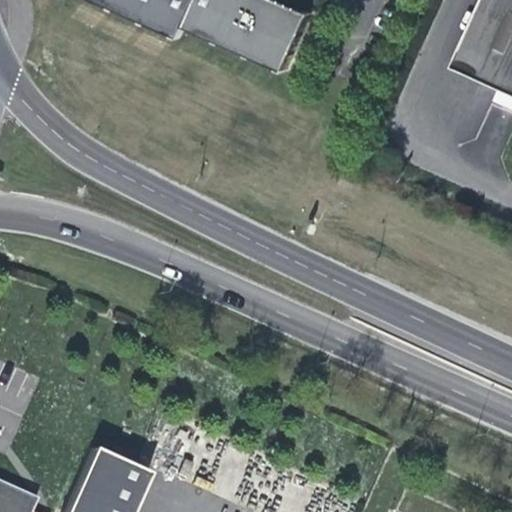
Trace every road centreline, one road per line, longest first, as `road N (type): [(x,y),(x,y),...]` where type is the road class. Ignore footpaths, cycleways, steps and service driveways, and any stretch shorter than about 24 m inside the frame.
road 1 (primary): [(511,368),(93,160),(0,79)]
road 2 (primary): [(0,214),(78,228),(511,411)]
